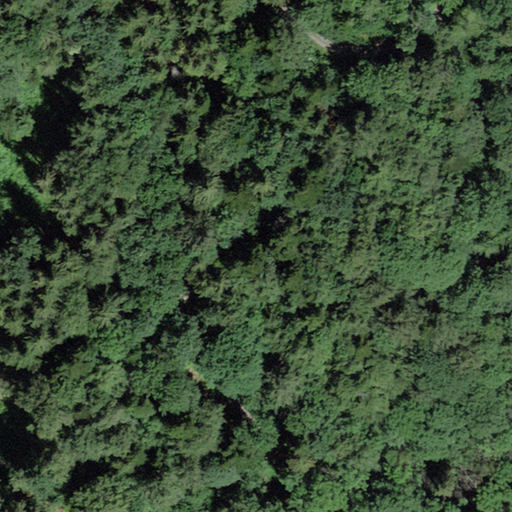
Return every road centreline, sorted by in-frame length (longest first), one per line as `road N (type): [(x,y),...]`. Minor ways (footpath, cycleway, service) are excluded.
road 1 (track): [(511,468),(399,505),(346,508),(329,507),(290,473),(224,384),(183,272),(173,173),(100,0)]
road 2 (track): [(277,0),(318,38),(347,49),(410,41),(450,0)]
